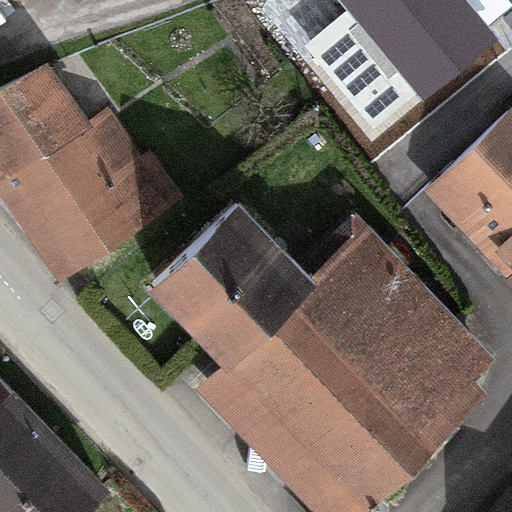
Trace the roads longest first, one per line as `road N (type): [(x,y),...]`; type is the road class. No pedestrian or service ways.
road 1 (residential): [(204,511),(0,285)]
road 2 (residential): [(0,55),(151,0)]
